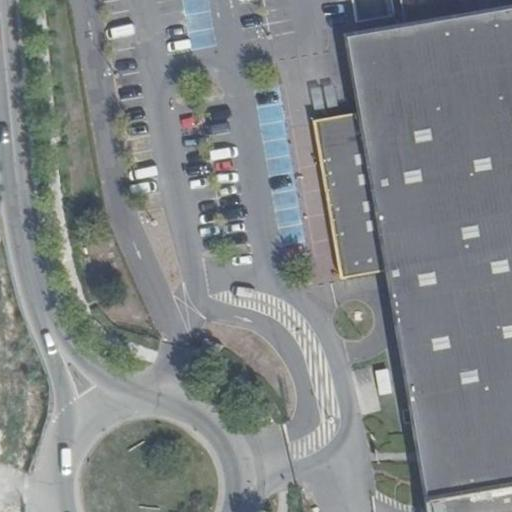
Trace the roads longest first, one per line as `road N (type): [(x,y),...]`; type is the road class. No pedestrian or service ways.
road 1 (secondary): [(0,31),(15,207),(53,336)]
road 2 (secondary): [(240,511),(239,464),(221,431),(192,408),(151,398)]
